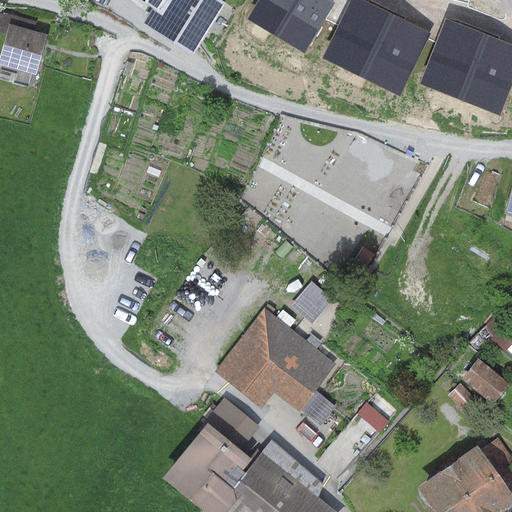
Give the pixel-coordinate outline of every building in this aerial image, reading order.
[(217,0),(144,0),(142,2),(151,8),(141,22),(189,55),(224,4),(217,0)] [(329,0),(258,0),(247,20),(305,53),(334,2),(329,0)] [(429,33),(361,0),(351,0),(322,60),(398,96),(429,33)] [(0,32),(5,34),(7,24),(9,16),(0,13),(0,32)] [(511,82),(511,44),(445,19),(420,85),(500,115),(511,82)] [(45,34),(7,24),(5,34),(0,50),(0,64),(34,74),(45,34)] [(511,172),(501,214),(511,217),(511,172)] [(335,364),(262,308),(214,371),(261,407),(273,392),(298,411),(335,364)] [(511,341),(511,330),(494,317),(485,329),(493,335),(490,338),(506,350),(511,341)] [(508,383),(477,359),(460,379),(491,403),(508,383)] [(480,406),(460,384),(447,396),(468,418),(480,406)] [(375,392),(354,420),(377,438),(398,410),(375,392)] [(196,433),(240,469),(249,459),(238,450),(258,427),(224,399),(196,433)] [(240,469),(196,433),(159,477),(201,511),(223,511),(238,495),(229,488),(243,472),(240,469)] [(431,511),(439,511),(511,462),(511,458),(497,437),(478,450),(474,445),(414,486),(431,511)] [(269,511),(305,470),(269,440),(243,472),(229,488),(238,495),(223,511),(269,511)] [(511,462),(439,511),(496,511),(511,501),(511,499),(511,497),(511,496),(511,462)] [(305,470),(269,511),(334,511),(316,497),(322,484),(305,470)]
